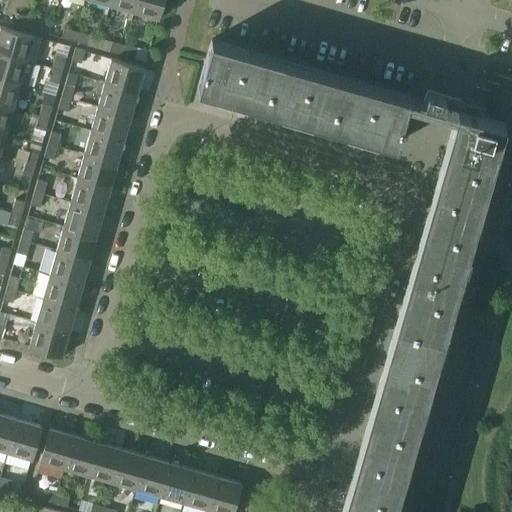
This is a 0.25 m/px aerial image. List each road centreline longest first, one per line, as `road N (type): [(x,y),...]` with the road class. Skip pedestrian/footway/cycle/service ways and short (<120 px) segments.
road 1 (residential): [(87,395),(171,113),(387,180)]
road 2 (residential): [(313,458),(387,180)]
road 3 (residential): [(313,458),(87,395)]
